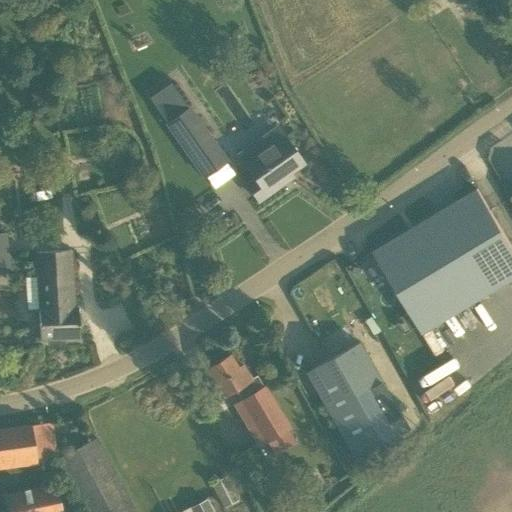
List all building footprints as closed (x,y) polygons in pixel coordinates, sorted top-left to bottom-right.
[(204,177),(226,162),(189,107),(166,122),(204,177)] [(303,163),(284,135),(277,125),(237,153),(255,178),(246,184),(258,200),(281,185),(278,181),(303,163)] [(423,334),(511,280),(511,245),(477,188),(373,251),(423,334)] [(0,233),(0,271),(11,270),(5,232),(0,233)] [(74,308),(71,250),(36,251),(40,340),(80,338),(78,308),(74,308)] [(356,459),(408,429),(358,342),(306,372),(356,459)] [(237,368),(229,355),(208,368),(225,396),(235,390),(267,443),(274,455),(296,442),(273,404),(263,387),(264,387),(257,375),(251,379),(243,365),(237,368)] [(0,463),(56,456),(51,422),(32,425),(32,424),(0,428),(0,463)] [(135,511),(106,455),(97,438),(55,459),(82,511),(135,511)] [(311,491),(325,483),(315,468),(302,476),(311,491)] [(5,511),(62,511),(58,484),(3,493),(5,511)] [(174,511),(213,511),(206,497),(174,511)]
